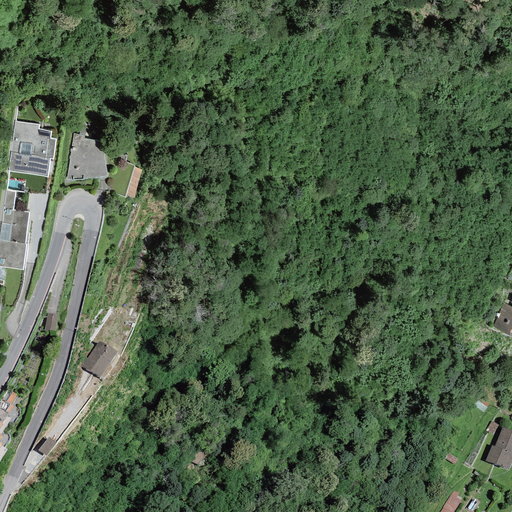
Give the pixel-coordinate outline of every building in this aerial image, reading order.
[(15,121),(9,171),(48,177),(50,158),(53,159),(56,139),(50,139),(51,132),(39,129),(39,125),(15,121)] [(84,136),(73,133),(67,180),(107,177),(101,142),(84,139),(84,136)] [(3,209),(13,211),(15,191),(6,190),(3,209)] [(13,211),(3,209),(0,234),(0,266),(23,270),(27,244),(25,244),(29,213),(13,211)] [(511,306),(504,303),(492,327),(511,336),(511,306)] [(56,331),(58,314),(47,313),(45,330),(56,331)] [(100,378),(117,352),(99,340),(82,366),(100,378)] [(11,404),(17,395),(13,392),(6,401),(11,404)] [(493,435),(499,425),(491,421),(485,431),(493,435)] [(511,460),(511,430),(502,427),(495,446),(492,445),(485,462),(508,470),(511,460)] [(56,443),(48,437),(38,450),(46,456),(56,443)] [(451,511),(453,511),(461,501),(456,498),(458,494),(454,491),(451,495),(450,495),(442,507),(443,508),(439,511),(451,511),(452,511),(451,511)]
